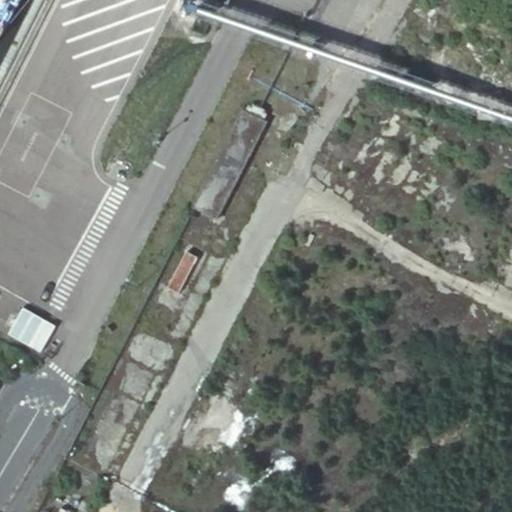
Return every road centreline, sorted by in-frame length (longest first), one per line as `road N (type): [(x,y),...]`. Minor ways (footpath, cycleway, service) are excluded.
road 1 (tertiary): [(11,511),(74,408),(68,385),(53,380)]
road 2 (unknown): [(364,55),(241,11)]
